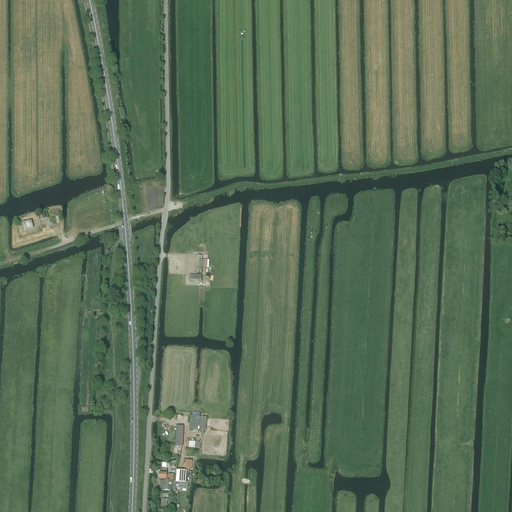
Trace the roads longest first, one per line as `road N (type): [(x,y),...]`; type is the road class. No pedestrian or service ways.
road 1 (primary): [(131,511),(124,221),(89,0)]
road 2 (unclassified): [(144,511),(167,193),(165,0)]
